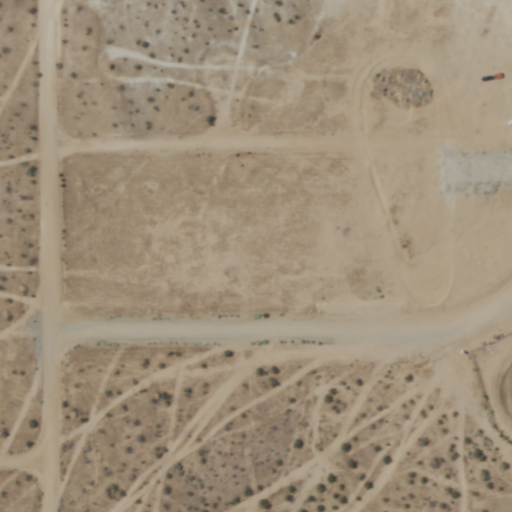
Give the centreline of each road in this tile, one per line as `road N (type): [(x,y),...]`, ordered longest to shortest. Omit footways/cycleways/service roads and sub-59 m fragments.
road 1 (track): [(46,511),(47,0)]
road 2 (track): [(50,340),(433,333),(511,302)]
road 3 (track): [(48,155),(511,148)]
